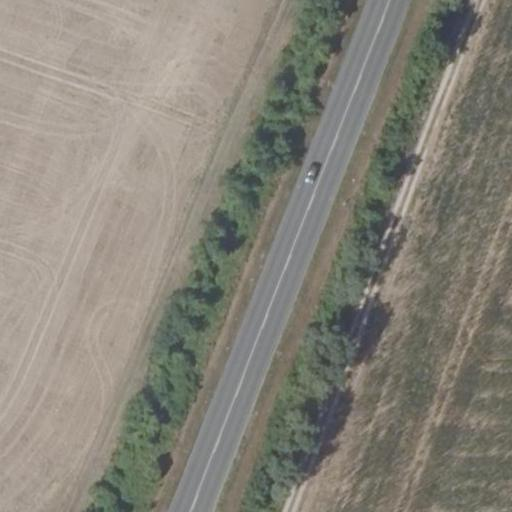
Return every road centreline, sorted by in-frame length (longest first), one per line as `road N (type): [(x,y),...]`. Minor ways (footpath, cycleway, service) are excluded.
road 1 (tertiary): [(191,511),(391,0)]
road 2 (track): [(491,0),(312,511)]
